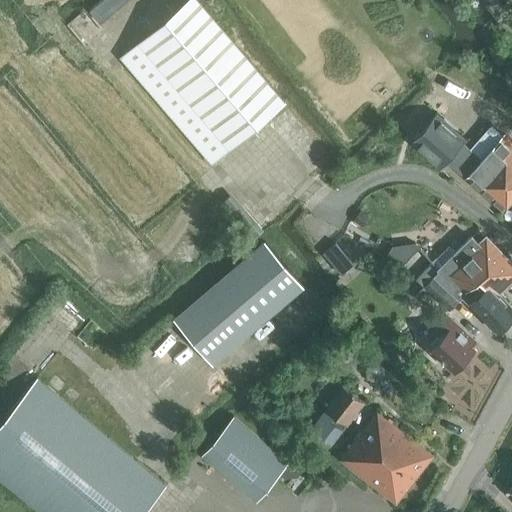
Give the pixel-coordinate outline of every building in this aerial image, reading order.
[(100,0),(86,12),(96,23),(122,0),(100,0)] [(185,0),(120,56),(211,163),(285,99),(199,0),(185,0)] [(182,0),(161,0),(143,16),(152,26),(182,0)] [(511,139),(504,132),(483,156),(465,140),(466,138),(436,111),(410,141),(440,168),(447,160),(502,209),(511,200),(511,139)] [(259,233),(227,196),(218,204),(250,241),(259,233)] [(469,301),(496,275),(506,284),(511,278),(511,276),(511,275),(511,273),(511,261),(505,253),(497,261),(472,235),(439,267),(433,261),(421,247),(402,265),(417,278),(449,308),(462,294),(469,301)] [(324,252),(342,273),(354,263),(336,241),(324,252)] [(267,242),(175,319),(213,365),(305,288),(267,242)] [(496,275),(469,301),(496,330),(500,326),(504,327),(511,319),(511,306),(498,291),(506,284),(496,275)] [(430,347),(433,350),(432,351),(439,358),(440,356),(455,370),(476,347),(473,344),(477,340),(445,311),(435,322),(445,331),(430,347)] [(367,371),(368,377),(373,380),(378,381),(383,377),(385,372),(384,367),(379,363),(373,363),(369,366),(367,371)] [(0,422),(0,478),(40,511),(143,511),(166,485),(37,377),(0,422)] [(385,382),(386,387),(390,391),(395,390),(399,386),(398,380),(394,377),(388,377),(385,382)] [(325,408),(346,425),(364,402),(343,385),(325,408)] [(326,409),(312,427),(331,442),(345,424),(326,409)] [(341,458),(396,501),(432,454),(377,412),(341,458)] [(202,452),(257,499),(274,478),(288,463),(233,416),(202,452)]
